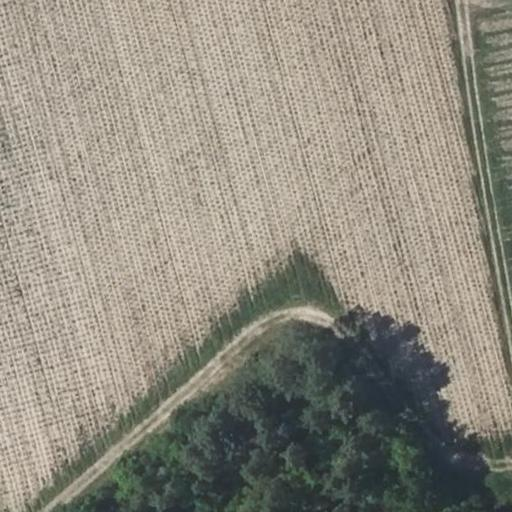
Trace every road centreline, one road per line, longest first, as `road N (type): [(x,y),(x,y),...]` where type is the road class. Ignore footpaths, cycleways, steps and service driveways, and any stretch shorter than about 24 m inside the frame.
road 1 (track): [(511,464),(456,455),(355,337),(308,315),(76,511)]
road 2 (track): [(460,0),(474,136),(511,340)]
